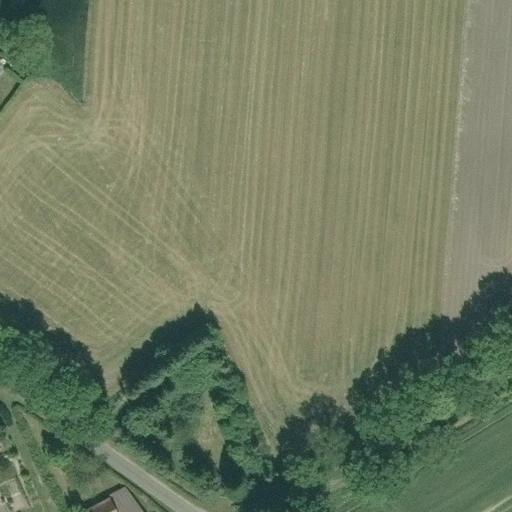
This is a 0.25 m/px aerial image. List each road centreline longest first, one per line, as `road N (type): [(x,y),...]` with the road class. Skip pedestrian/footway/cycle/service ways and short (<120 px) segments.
road 1 (unclassified): [(281,511),(511,367)]
road 2 (residential): [(0,373),(188,511)]
